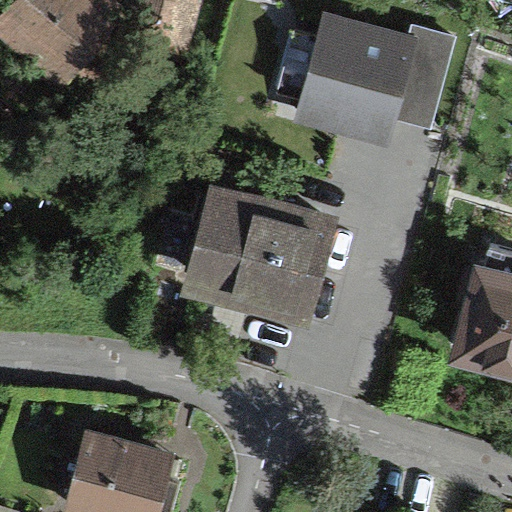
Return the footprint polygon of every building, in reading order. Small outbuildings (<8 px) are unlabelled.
[(203,0),(11,0),(0,13),(0,37),(64,91),(113,34),(189,53),(203,0)] [(409,34),(325,10),(294,120),(390,147),(398,119),(401,109),(421,37),(409,34)] [(412,25),(409,34),(421,37),(401,109),(398,119),(431,128),(456,37),(412,25)] [(211,184),(181,295),(307,330),(316,299),(338,219),(211,184)] [(511,273),(475,264),(449,364),(511,380),(511,273)] [(176,454),(86,430),(64,511),(160,511),(169,481),(172,469),(176,454)] [(172,511),(180,483),(169,481),(160,511),(172,511)]
